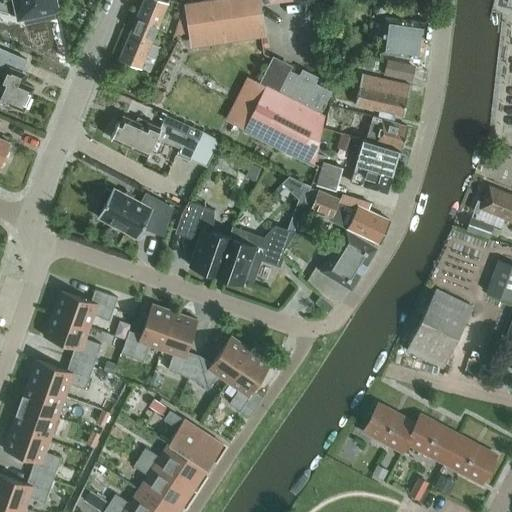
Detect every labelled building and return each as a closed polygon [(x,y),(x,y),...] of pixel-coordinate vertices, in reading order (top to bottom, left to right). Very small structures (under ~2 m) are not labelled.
[(0,0),(0,9),(17,14),(18,18),(24,16),(25,23),(32,21),(31,15),(59,9),(57,0),(0,0)] [(168,3),(161,0),(143,0),(119,58),(149,71),(159,46),(151,43),(168,3)] [(190,47),(266,36),(260,0),(200,0),(184,2),(190,47)] [(426,40),(428,22),(385,16),(380,51),(423,57),(425,40),(426,40)] [(373,57),(374,48),(337,43),(336,55),(356,58),(357,55),(373,57)] [(27,59),(0,47),(0,74),(7,77),(3,86),(1,85),(0,88),(0,100),(8,104),(8,103),(24,110),(34,87),(18,80),(27,59)] [(260,84),(267,88),(246,130),(313,164),(317,143),(324,115),(319,113),(329,92),(313,84),(317,77),(303,70),(299,77),(288,72),(290,67),(273,58),(260,84)] [(412,79),(414,68),(391,63),(388,74),(412,79)] [(404,116),(410,85),(362,74),(355,105),(379,111),(378,116),(392,119),(393,113),(404,116)] [(119,120),(111,138),(148,154),(156,137),(180,147),(180,148),(177,154),(183,157),(190,160),(206,168),(221,141),(202,132),(165,116),(162,123),(160,127),(148,122),(148,121),(138,117),(136,121),(123,115),(120,121),(119,120)] [(402,149),(408,126),(373,116),(367,139),(402,149)] [(341,134),(336,149),(352,154),(357,139),(341,134)] [(0,164),(10,142),(0,137),(0,164)] [(399,150),(363,139),(350,181),(387,192),(399,150)] [(336,191),(343,167),(324,162),(317,185),(336,191)] [(261,167),(251,163),(250,165),(246,176),(256,180),(261,167)] [(229,236),(215,277),(216,277),(217,275),(243,284),(245,277),(253,279),(258,265),(250,263),(253,254),(278,263),(281,254),(295,232),(305,204),(311,187),(312,186),(294,178),(291,176),(289,176),(282,182),(283,183),(298,198),(298,200),(287,229),(282,227),(276,225),(275,225),(262,238),(233,227),(234,226),(232,225),(229,236)] [(511,194),(489,185),(482,201),(478,199),(473,210),(479,213),(481,208),(511,220),(511,194)] [(145,223),(149,225),(151,226),(149,229),(161,236),(172,207),(146,193),(141,202),(113,187),(97,216),(137,238),(145,223)] [(368,209),(371,203),(342,194),(340,198),(318,190),(311,208),(331,216),(330,219),(379,242),(390,220),(368,209)] [(177,225),(176,229),(199,238),(189,265),(215,274),(214,277),(215,277),(229,236),(213,230),(213,225),(214,209),(189,200),(182,212),(177,225)] [(488,237),(493,225),(471,217),(466,229),(488,237)] [(321,269),(351,288),(376,247),(346,229),(321,269)] [(511,300),(511,264),(498,259),(487,291),(511,300)] [(443,367),(472,306),(436,288),(406,349),(443,367)] [(60,290),(51,312),(89,326),(94,314),(110,320),(113,309),(118,298),(96,291),(92,301),(60,290)] [(140,335),(133,357),(144,361),(149,345),(161,349),(175,311),(152,303),(140,335)] [(175,311),(161,349),(173,353),(167,369),(178,373),(198,319),(175,311)] [(51,312),(43,335),(76,347),(97,354),(101,343),(85,338),(89,326),(51,312)] [(212,363),(198,382),(208,389),(217,375),(228,382),(251,349),(231,335),(212,363)] [(251,349),(228,382),(238,389),(229,403),(238,409),(251,390),(271,363),(251,349)] [(35,359),(27,381),(65,395),(69,383),(85,389),(89,378),(67,370),(35,359)] [(107,361),(103,370),(113,373),(113,372),(116,364),(107,361)] [(27,381),(19,403),(57,417),(65,395),(27,381)] [(161,413),(166,407),(153,399),(149,405),(161,413)] [(19,403),(11,426),(49,439),(57,417),(19,403)] [(378,403),(364,430),(402,450),(407,442),(406,441),(415,423),(378,403)] [(104,425),(110,412),(103,409),(96,422),(104,425)] [(178,428),(168,442),(208,467),(223,444),(170,409),(164,419),(178,428)] [(415,423),(406,441),(407,442),(443,461),(458,435),(420,414),(415,423)] [(11,426),(3,448),(36,460),(57,467),(61,456),(45,451),(49,439),(11,426)] [(93,446),(100,433),(92,430),(86,443),(93,446)] [(458,435),(443,461),(482,482),(496,455),(458,435)] [(145,446),(139,456),(193,490),(208,467),(168,442),(160,456),(145,446)] [(148,474),(138,488),(175,511),(178,511),(193,490),(139,456),(133,465),(148,474)] [(379,466),(373,475),(383,481),(388,471),(379,466)] [(0,474),(0,500),(23,510),(28,498),(43,504),(48,494),(26,485),(0,474)] [(456,483),(441,475),(435,488),(449,495),(456,483)] [(429,484),(419,478),(410,495),(419,501),(429,484)] [(115,493),(109,502),(124,511),(175,511),(138,488),(129,502),(115,493)] [(89,489),(83,499),(101,511),(107,501),(89,489)] [(0,500),(0,511),(22,511),(23,510),(0,500)] [(105,511),(124,511),(109,502),(103,511),(105,511)]
